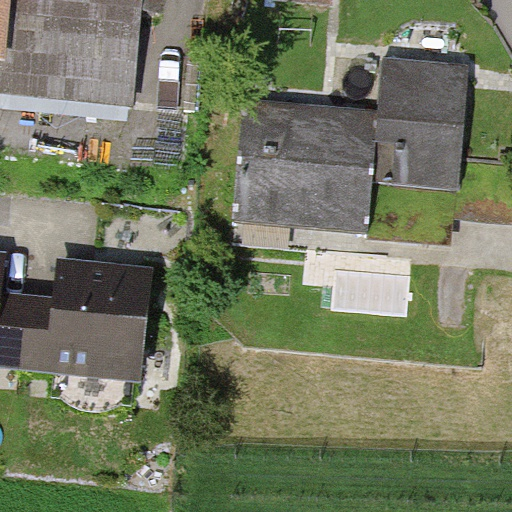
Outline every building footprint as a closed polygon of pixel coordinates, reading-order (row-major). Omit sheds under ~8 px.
[(0,0),(0,79),(8,80),(14,0),(0,0)] [(14,0),(8,80),(5,108),(136,119),(145,0),(14,0)] [(332,0),(248,0),(247,20),(330,28),(332,0)] [(379,120),(244,109),(234,235),(369,245),(373,196),(459,203),(470,70),(384,63),(379,120)] [(155,278),(0,261),(0,386),(142,402),(155,278)]
